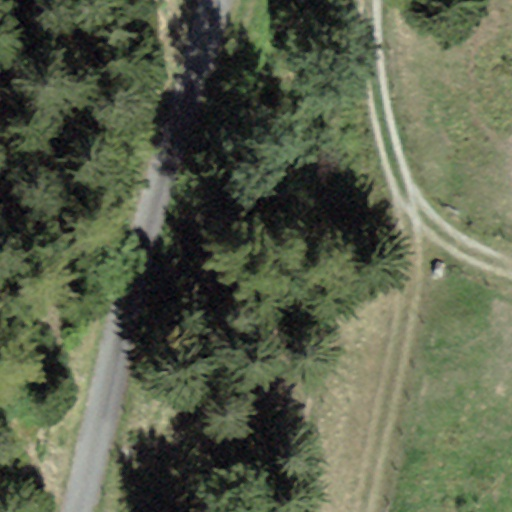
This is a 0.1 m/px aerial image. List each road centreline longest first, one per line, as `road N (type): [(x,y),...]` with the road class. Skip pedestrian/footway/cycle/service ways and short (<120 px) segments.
road 1 (unclassified): [(210,0),(78,511)]
road 2 (track): [(380,0),(397,185),(420,224),(511,264)]
